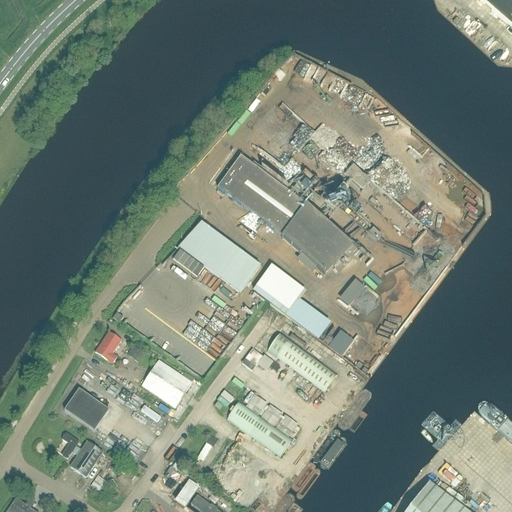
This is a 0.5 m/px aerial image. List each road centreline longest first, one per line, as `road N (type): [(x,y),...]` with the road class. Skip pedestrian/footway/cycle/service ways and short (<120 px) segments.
road 1 (unclassified): [(5,457),(99,306),(179,208)]
road 2 (unclassified): [(124,511),(272,313)]
